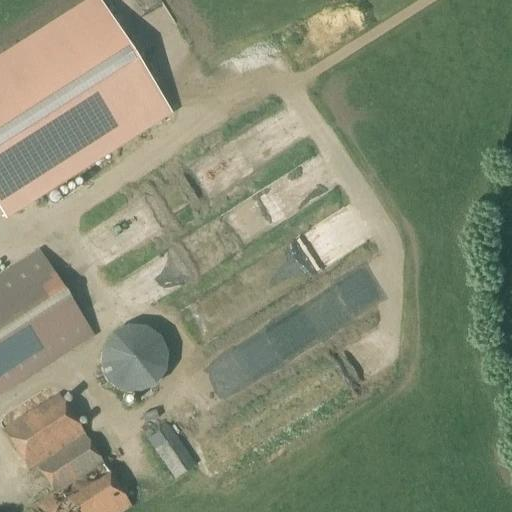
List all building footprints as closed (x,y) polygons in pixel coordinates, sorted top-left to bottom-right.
[(171,119),(95,0),(94,0),(0,60),(0,216),(5,225),(171,119)] [(0,397),(92,339),(38,254),(0,278),(0,397)] [(268,329),(279,352),(236,374),(241,384),(302,353),(285,321),(268,329)] [(133,395),(136,395),(139,394),(141,394),(144,393),(147,392),(149,390),(152,389),(154,387),(156,385),(158,383),(160,381),(162,378),(163,376),(164,373),(165,370),(165,367),(166,364),(166,362),(166,359),(165,356),(165,353),(164,350),(163,348),(161,345),(160,342),(158,340),(156,338),(154,336),(152,334),(149,333),(147,331),(144,330),(141,330),(139,329),(136,328),(133,328),(130,328),(127,329),(124,329),(121,330),(119,331),(116,333),(114,334),(111,336),(109,338),(107,340),(106,343),(104,345),(103,347),(102,350),(101,353),(100,356),(100,359),(100,362),(100,364),(100,367),(101,370),(102,373),(103,376),(104,378),(106,381),(107,383),(109,385),(111,387),(114,389),(116,390),(119,392),(121,393),(124,394),(127,394),(130,395),(133,395)] [(124,511),(130,509),(58,396),(2,431),(29,473),(37,468),(54,495),(29,511),(124,511)] [(195,466),(167,427),(147,442),(174,482),(195,466)]
